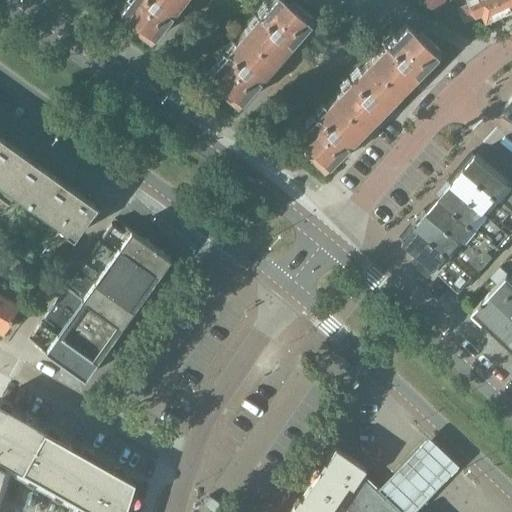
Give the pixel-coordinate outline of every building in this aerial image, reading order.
[(125,0),(118,10),(131,20),(128,24),(150,41),(181,0),(125,0)] [(274,61),(312,18),(292,0),(291,0),(288,4),(284,0),(270,0),(242,33),(274,61)] [(500,15),(493,0),(466,0),(468,4),(458,9),(464,22),(480,14),(484,23),(500,15)] [(511,0),(493,0),(500,15),(511,9),(511,0)] [(417,34),(405,23),(368,61),(399,91),(440,50),(421,32),(417,34)] [(274,61),(242,33),(207,72),(219,83),(215,87),(236,105),(274,61)] [(364,128),(399,91),(368,61),(333,97),(364,128)] [(323,169),(364,128),(333,97),(295,135),(307,146),(303,150),(323,169)] [(511,101),(502,114),(511,120),(511,101)] [(0,137),(0,185),(24,203),(46,171),(0,137)] [(511,184),(476,154),(427,211),(403,240),(434,267),(433,269),(458,292),(511,235),(511,184)] [(46,171),(24,203),(65,232),(64,234),(71,239),(95,206),(46,171)] [(47,346),(44,351),(83,378),(170,258),(130,230),(126,235),(111,223),(31,335),(47,346)] [(0,268),(0,281),(2,282),(9,271),(1,267),(0,268)] [(9,271),(2,282),(10,287),(16,275),(9,271)] [(473,308),(511,344),(511,277),(507,273),(473,308)] [(0,294),(0,331),(2,333),(18,305),(0,294)] [(0,500),(10,469),(0,463),(0,458),(69,498),(77,500),(73,511),(123,511),(124,509),(125,505),(126,501),(128,495),(131,485),(133,485),(134,484),(132,484),(133,480),(114,470),(103,463),(90,456),(79,450),(69,444),(70,442),(57,435),(46,428),(33,421),(22,415),(9,408),(0,402),(0,500)] [(400,511),(362,474),(360,473),(364,467),(335,447),(309,483),(313,486),(295,511),(400,511)]
